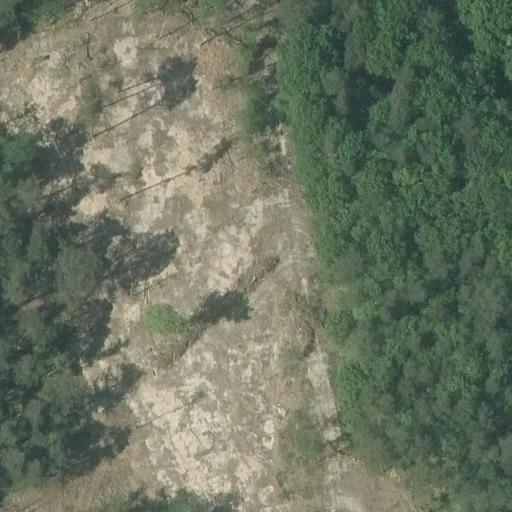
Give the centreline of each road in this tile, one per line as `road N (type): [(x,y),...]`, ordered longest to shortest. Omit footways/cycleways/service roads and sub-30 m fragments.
road 1 (unknown): [(0,74),(50,12),(247,8)]
road 2 (track): [(511,95),(433,0)]
